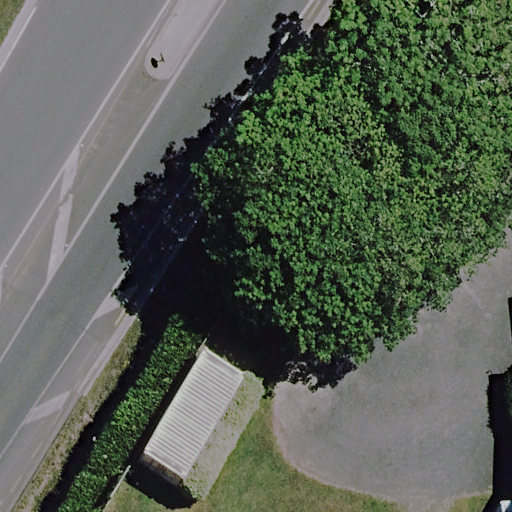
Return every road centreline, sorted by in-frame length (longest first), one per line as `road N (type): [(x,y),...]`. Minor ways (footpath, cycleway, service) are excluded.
road 1 (primary): [(276,0),(145,174),(39,238)]
road 2 (primary): [(39,238),(59,88),(111,0)]
